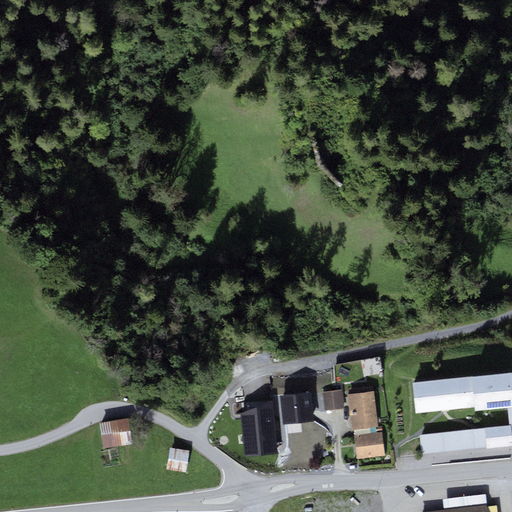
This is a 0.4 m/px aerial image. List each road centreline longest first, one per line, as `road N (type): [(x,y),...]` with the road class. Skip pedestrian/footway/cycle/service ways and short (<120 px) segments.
road 1 (track): [(511,294),(336,306),(209,292),(131,244),(94,149),(68,43),(46,22),(0,23)]
road 2 (track): [(511,315),(251,375),(194,440)]
road 3 (residential): [(256,491),(194,440),(145,413),(113,407),(23,447),(0,448)]
road 4 (tertiary): [(511,468),(256,491)]
road 5 (tertiary): [(256,491),(52,511)]
